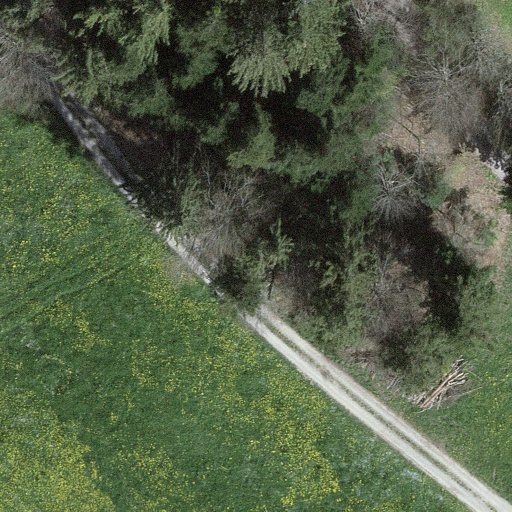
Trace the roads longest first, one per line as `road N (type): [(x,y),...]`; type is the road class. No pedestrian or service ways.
road 1 (track): [(1,0),(363,417),(488,511)]
road 2 (track): [(400,0),(447,85),(511,172)]
